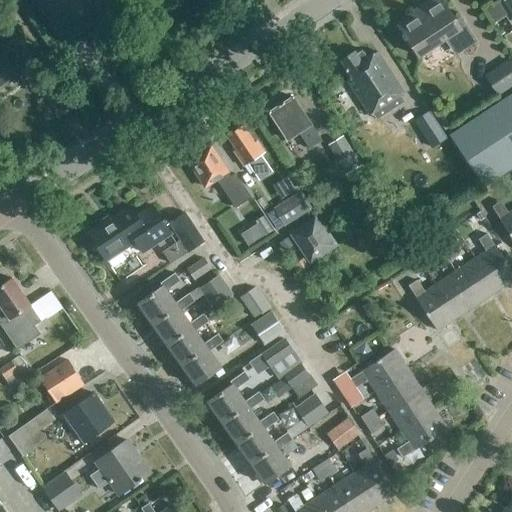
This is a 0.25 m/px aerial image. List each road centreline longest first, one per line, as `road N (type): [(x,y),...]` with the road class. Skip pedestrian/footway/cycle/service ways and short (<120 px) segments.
road 1 (residential): [(231,511),(18,201)]
road 2 (tertiary): [(18,201),(332,0)]
